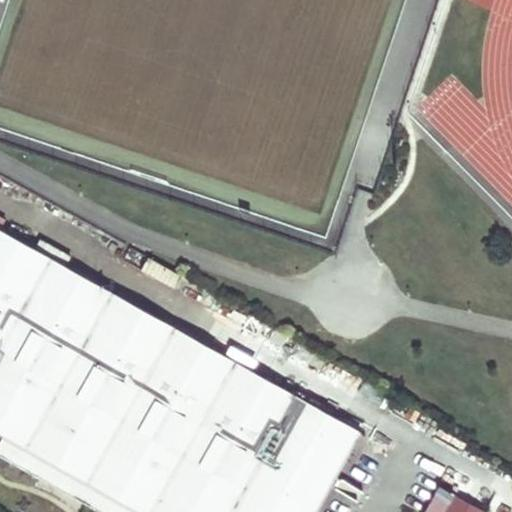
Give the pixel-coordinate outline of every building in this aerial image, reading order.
[(312,511),(359,430),(0,229),(0,430),(5,433),(15,439),(4,458),(36,476),(41,468),(91,496),(86,504),(99,511),(133,511),(137,507),(146,511),(312,511)] [(179,277),(147,258),(140,271),(173,290),(179,277)] [(15,439),(5,433),(0,441),(0,456),(4,458),(15,439)] [(91,496),(41,468),(36,476),(86,504),(91,496)] [(414,511),(444,511),(421,500),(414,511)]
